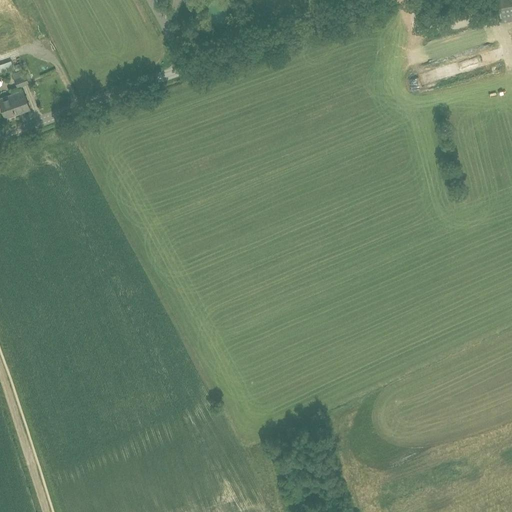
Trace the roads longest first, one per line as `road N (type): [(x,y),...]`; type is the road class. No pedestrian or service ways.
road 1 (tertiary): [(381,0),(186,67)]
road 2 (tertiary): [(186,67),(0,136)]
road 3 (track): [(0,365),(46,511)]
